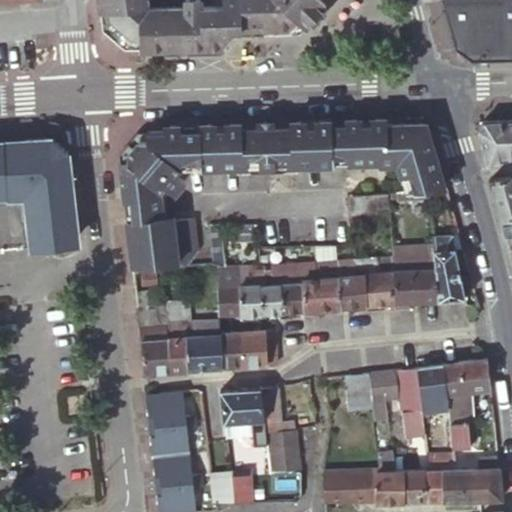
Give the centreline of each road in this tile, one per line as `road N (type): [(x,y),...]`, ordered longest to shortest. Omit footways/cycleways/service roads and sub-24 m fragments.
road 1 (tertiary): [(435,84),(82,93)]
road 2 (residential): [(115,382),(82,93)]
road 3 (residential): [(435,84),(480,193),(508,324)]
road 4 (residential): [(313,344),(508,324)]
road 5 (residential): [(319,505),(314,445),(323,419),(313,344)]
road 6 (residential): [(130,511),(115,382)]
